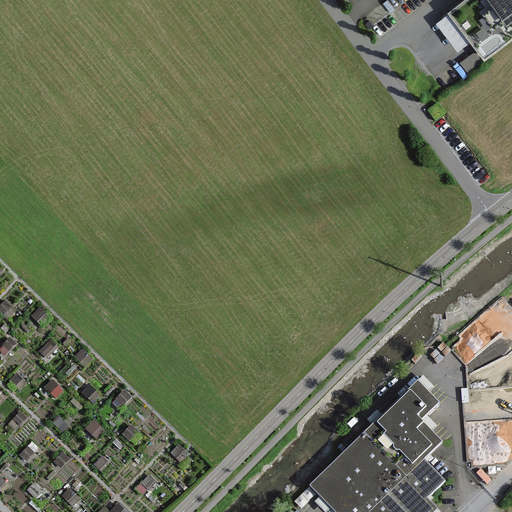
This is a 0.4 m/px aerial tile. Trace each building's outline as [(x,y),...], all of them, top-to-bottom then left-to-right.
[(511,35),(511,0),(460,0),(448,10),(484,57),(511,35)] [(476,62),(481,57),(474,51),(469,56),(476,62)] [(0,306),(0,310),(9,318),(17,309),(6,300),(0,306)] [(40,351),(47,358),(59,346),(52,340),(40,351)] [(418,383),(365,435),(406,477),(423,461),(442,442),(421,421),(438,404),(418,383)] [(95,420),(87,427),(96,437),(104,429),(95,420)] [(370,511),(388,495),(406,477),(365,435),(312,487),(336,511),(370,511)] [(388,495),(404,511),(434,511),(437,510),(426,499),(444,482),(423,461),(406,477),(388,495)] [(404,511),(388,495),(370,511),(404,511)] [(98,511),(129,511),(119,502),(111,511),(105,506),(98,511)]
